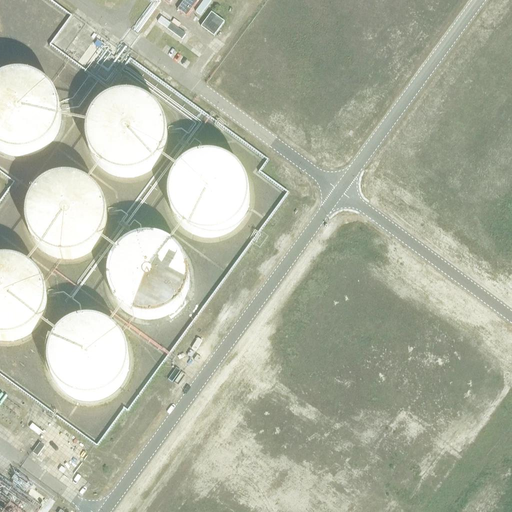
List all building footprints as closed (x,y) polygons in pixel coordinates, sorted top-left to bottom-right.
[(186,17),(198,0),(184,0),(177,10),(186,17)] [(270,15),(277,40),(295,61),(294,60),(303,70),(315,72),(321,70),(327,71),(328,65),(332,61),(335,41),(341,36),(337,32),(344,25),(340,25),(338,18),(342,14),(332,3),(331,0),(276,0),(272,3),(270,15)] [(219,19),(211,13),(201,27),(214,37),(224,22),(223,21),(226,17),(222,15),(219,19)] [(182,40),(187,32),(159,14),(154,22),(182,40)] [(172,16),(170,20),(177,25),(180,20),(172,16)] [(422,44),(430,37),(422,27),(414,33),(412,31),(405,36),(415,47),(421,42),(422,44)] [(63,124),(64,116),(63,108),(61,100),(59,97),(57,93),(55,90),(52,87),(49,84),(45,81),(38,77),(31,75),(27,74),(23,74),(19,74),(13,75),(9,76),(5,77),(0,79),(0,152),(5,155),(13,157),(20,158),(27,158),(30,157),(36,156),(41,154),(44,152),(48,149),(51,146),(57,140),(59,135),(61,132),(63,124)] [(170,145),(171,137),(170,129),(168,121),(166,118),(164,114),(162,111),(159,108),(157,105),(152,102),(145,98),(138,96),(135,95),(130,95),(126,95),(121,96),(117,97),(112,98),(105,102),(100,107),(97,110),(94,114),(90,120),(88,128),(87,136),(87,144),(89,152),(93,159),(96,163),(98,166),(101,169),(105,172),(112,176),(120,178),(127,179),(135,179),(138,178),(143,177),(148,175),(151,173),(155,170),(159,167),(164,161),(166,156),(168,153),(170,145)] [(252,205),(253,197),(252,189),(250,181),(248,178),(246,174),(244,171),(241,168),(238,165),(234,162),(227,158),(220,156),(217,155),(212,155),(208,155),(203,156),(198,157),(194,158),(187,162),(181,167),(178,170),(176,174),(172,180),(170,188),(168,196),(169,204),(171,212),(174,219),(177,223),(180,226),(183,229),(187,232),(194,236),(197,237),(202,238),(209,239),(217,239),(219,238),(225,237),(230,235),(233,233),(237,230),(240,227),(246,221),(248,216),(250,213),(252,205)] [(109,224),(110,216),(109,208),(107,200),(105,197),(103,193),(101,190),(98,186),(95,184),(91,181),(84,177),(77,175),(74,174),(69,174),(65,174),(60,174),(55,175),(51,177),(44,181),(38,185),(35,189),(33,192),(29,199),(27,206),(26,214),(26,222),(28,230),(32,237),(34,242),(37,245),(40,248),(44,251),(51,255),(59,257),(66,258),(74,258),(76,257),(82,255),(87,253),(90,252),(94,249),(98,246),(103,239),(105,235),(107,232),(109,224)] [(511,209),(497,232),(511,242),(511,243),(511,209)] [(190,288),(191,280),(190,272),(188,264),(187,261),(184,257),(182,254),(179,251),(177,248),(173,245),(166,241),(159,239),(155,238),(150,238),(146,238),(144,238),(141,239),(137,240),(133,241),(125,245),(120,250),(117,253),(114,257),(110,263),(108,271),(107,279),(107,287),(109,295),(113,302),(116,306),(118,309),(121,312),(125,315),(133,319),(140,321),(148,322),(155,322),(158,321),(163,320),(168,318),(171,316),(176,313),(179,310),(184,304),(187,299),(188,296),(190,288)] [(49,308),(50,300),(49,292),(47,284),(45,281),(43,277),(41,274),(38,271),(35,268),(31,265),(24,261),(17,259),(13,258),(9,258),(5,258),(0,258),(0,341),(6,342),(13,342),(16,342),(22,340),(27,338),(30,336),(34,333),(37,330),(43,324),(45,319),(47,316),(49,308)] [(132,368),(132,360),(132,352),(129,344),(128,341),(125,337),(123,334),(120,331),(118,328),(114,325),(107,321),(100,319),(96,318),(92,318),(87,318),(82,318),(78,319),(74,321),(66,325),(61,329),(58,333),(55,336),(52,343),(49,350),(48,358),(48,366),(50,374),(54,382),(57,386),(59,389),(62,392),(66,395),(74,399),(81,401),(89,402),(96,402),(99,401),(105,400),(109,397),(112,396),(117,393),(120,390),(125,384),(128,379),(129,376),(132,368)] [(324,411),(317,422),(328,430),(335,419),(324,411)] [(390,467),(409,478),(424,451),(405,441),(390,467)] [(337,511),(337,484),(297,461),(281,461),(277,468),(270,463),(270,470),(260,470),(257,474),(248,474),(248,480),(225,480),(278,511),(337,511)]
